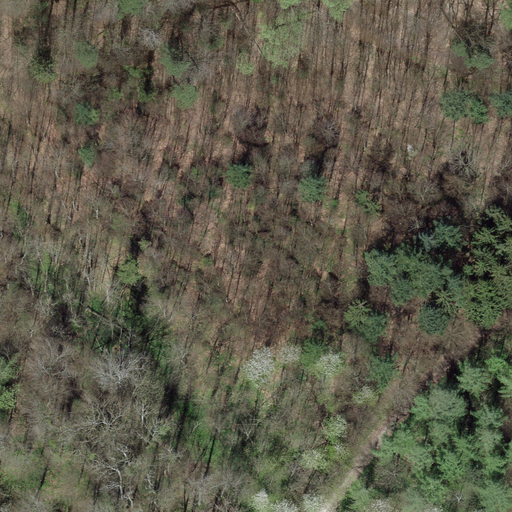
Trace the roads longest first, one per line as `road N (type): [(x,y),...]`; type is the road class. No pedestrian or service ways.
road 1 (track): [(511,309),(406,404),(325,511)]
road 2 (track): [(347,0),(376,30),(425,53),(511,62)]
